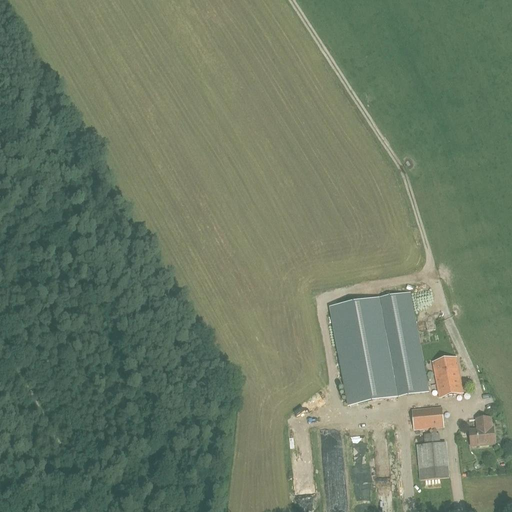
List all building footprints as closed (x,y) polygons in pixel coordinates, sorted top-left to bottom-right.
[(428,392),(409,294),(331,309),(350,407),(428,392)] [(463,395),(457,359),(433,363),(440,399),(463,395)] [(414,432),(444,429),(442,409),(412,411),(414,432)] [(477,431),(470,432),(472,448),(494,446),(492,430),(491,430),(490,420),(476,421),(477,431)] [(424,446),(440,445),(439,435),(424,436),(424,446)] [(450,479),(449,468),(419,471),(420,482),(450,479)] [(312,469),(293,471),(295,487),(314,484),(312,469)]
